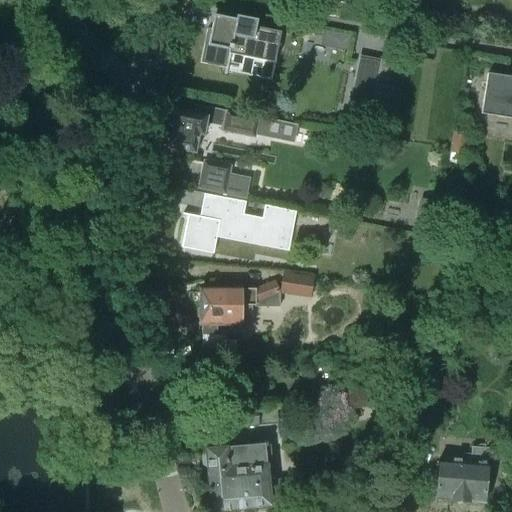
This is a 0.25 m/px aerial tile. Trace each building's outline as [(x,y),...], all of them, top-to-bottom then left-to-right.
[(360,0),(359,6),(369,10),(372,0),(360,0)] [(240,21),(213,16),(207,46),(229,50),(227,59),(241,62),(242,57),(265,61),(271,31),(255,28),(256,21),(241,17),(240,21)] [(379,62),(359,58),(350,104),(369,108),(379,62)] [(511,78),(487,75),(481,115),(511,119),(511,78)] [(159,147),(158,154),(160,158),(172,161),(177,158),(178,151),(194,154),(198,135),(203,136),(205,124),(223,127),(222,132),(255,138),(259,118),(172,100),(170,109),(165,108),(161,128),(162,128),(159,147)] [(256,136),(266,138),(269,120),(260,118),(256,136)] [(449,152),(447,161),(459,163),(461,154),(464,154),(468,132),(452,129),(448,152),(449,152)] [(245,199),(249,179),(229,175),(230,167),(203,161),(198,189),(245,199)] [(257,245),(285,251),(293,211),(264,206),(262,219),(243,216),(245,202),(204,195),(199,217),(187,215),(181,248),(182,248),(183,244),(213,250),(215,240),(217,240),(217,239),(215,239),(216,234),(258,242),(257,245)] [(435,231),(441,205),(441,201),(420,197),(414,226),(435,231)] [(280,292),(309,296),(312,275),(283,271),(280,292)] [(197,310),(197,318),(200,321),(200,324),(201,324),(201,336),(216,336),(216,324),(240,324),(240,323),(251,323),(251,306),(255,306),(255,307),(280,308),(280,296),(274,282),(255,289),(200,289),(200,307),(197,310)] [(419,404),(437,406),(442,355),(423,353),(419,404)] [(256,409),(228,412),(229,428),(257,425),(256,409)] [(207,473),(203,475),(204,484),(208,486),(211,509),(210,509),(210,511),(212,511),(213,511),(268,507),(270,507),(270,504),(270,503),(283,502),(281,480),(268,482),(264,444),(204,449),(205,455),(201,458),(202,466),(206,468),(207,473)] [(435,499),(484,503),(486,480),(485,480),(488,448),(471,447),(470,454),(461,453),(460,459),(439,458),(438,476),(437,476),(435,499)]
